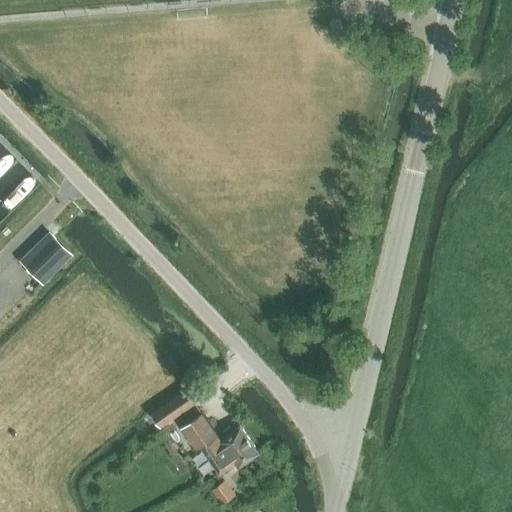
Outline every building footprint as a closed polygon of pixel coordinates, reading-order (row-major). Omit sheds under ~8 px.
[(49,233),(21,261),(40,281),(69,253),(49,233)] [(170,401),(152,414),(161,427),(179,414),(170,401)] [(201,446),(217,435),(201,412),(182,426),(198,448),(201,446)] [(217,435),(201,446),(220,473),(235,462),(238,466),(258,452),(240,426),(220,440),(217,435)] [(235,494),(228,485),(216,494),(222,503),(235,494)]
